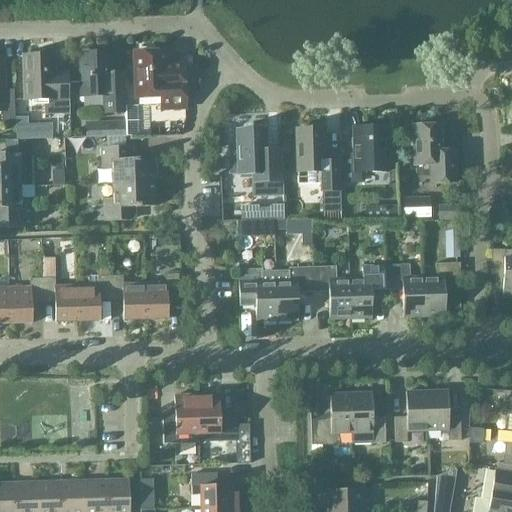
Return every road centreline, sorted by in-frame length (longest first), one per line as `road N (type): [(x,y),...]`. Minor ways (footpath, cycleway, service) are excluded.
road 1 (residential): [(478,346),(474,116),(450,98),(274,103),(223,65)]
road 2 (residential): [(223,65),(196,106),(200,354)]
road 3 (residential): [(0,37),(192,31),(223,65)]
road 4 (residential): [(478,346),(263,353)]
road 5 (residential): [(270,511),(263,353)]
road 6 (residential): [(126,355),(0,357)]
